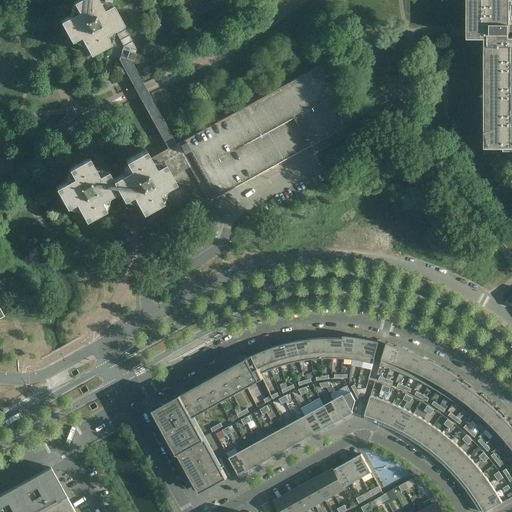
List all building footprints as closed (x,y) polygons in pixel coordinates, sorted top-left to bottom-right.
[(133,61),(136,53),(135,53),(136,50),(122,24),(122,23),(117,13),(112,4),(112,0),(75,0),(73,1),(73,2),(71,8),(71,9),(69,15),(60,21),(65,30),(71,40),(77,42),(78,42),(85,44),(90,53),(109,42),(111,35),(112,35),(111,35),(112,32),(113,28),(123,46),(121,53),(124,54),(127,55),(126,59),(129,60),(133,61)] [(511,24),(511,23),(510,23),(510,0),(468,0),(469,25),(469,32),(469,37),(468,37),(468,38),(479,38),(484,38),(486,38),(487,146),(486,146),(486,147),(505,147),(507,147),(511,146),(511,24)] [(230,190),(334,132),(339,129),(343,127),(352,122),(344,108),(320,64),(196,133),(176,143),(208,202),(216,197),(219,196),(221,194),(224,193),(228,191),(230,190)] [(165,187),(174,182),(171,176),(164,162),(163,162),(157,161),(157,160),(156,160),(150,158),(145,149),(141,151),(135,154),(125,160),(123,165),(122,166),(123,167),(121,174),(114,178),(112,179),(107,170),(104,169),(101,168),(100,167),(100,168),(93,166),(88,157),(84,159),(78,163),(68,168),(69,168),(67,174),(66,175),(66,177),(64,182),(55,187),(66,206),(72,208),(73,209),(74,208),(80,210),(83,216),(84,217),(85,219),(93,215),(95,214),(97,213),(105,209),(104,208),(106,202),(107,202),(107,201),(109,194),(114,192),(117,190),(122,199),(123,198),(126,199),(130,200),(130,201),(131,201),(137,202),(141,211),(142,212),(152,206),(161,201),(161,200),(163,194),(164,194),(163,193),(165,187)] [(332,358),(332,335),(327,335),(327,338),(320,338),(321,359),(332,358)] [(342,359),(344,338),(343,338),(337,338),(337,335),(332,335),(332,358),(342,359)] [(352,360),(355,339),(355,337),(343,335),(343,338),(344,338),(342,359),(352,360)] [(311,360),(308,336),(303,337),(303,340),(297,341),(301,361),(311,360)] [(321,359),(320,338),(313,338),(313,336),(308,336),(311,360),(321,359)] [(362,362),(367,341),(367,339),(355,337),(355,339),(352,360),(362,362)] [(362,362),(373,364),(379,341),(367,339),(367,341),(362,362)] [(301,361),(297,341),(290,342),(290,340),(285,341),(291,363),(301,361)] [(291,363),(285,341),(280,342),(281,345),(274,347),(281,366),(291,363)] [(390,369),(397,349),(398,347),(387,343),(380,365),(390,369)] [(281,366),(274,347),(268,349),(267,346),(262,348),(271,370),(281,366)] [(400,372),(407,353),(408,351),(398,347),(397,349),(390,369),(400,372)] [(271,370),(262,348),(258,350),(259,352),(252,355),(261,374),(271,370)] [(409,376),(418,357),(419,355),(408,351),(407,353),(400,372),(409,376)] [(252,355),(247,358),(256,374),(260,380),(263,378),(252,355)] [(419,381),(428,362),(429,360),(419,355),(418,357),(409,376),(419,381)] [(243,382),(256,374),(247,358),(234,365),(243,382)] [(428,386),(438,367),(439,365),(429,360),(428,362),(419,381),(428,386)] [(243,382),(234,365),(221,372),(230,389),(243,382)] [(437,391),(448,373),(449,371),(439,365),(438,367),(428,386),(437,391)] [(446,396),(457,379),(458,379),(459,377),(449,371),(448,373),(437,391),(446,396)] [(230,389),(221,372),(208,380),(217,396),(230,389)] [(454,402),(468,383),(464,380),(462,383),(458,379),(457,379),(446,396),(454,402)] [(217,396),(208,380),(194,387),(204,403),(217,396)] [(463,408),(475,392),(471,388),(472,386),(468,383),(454,402),(463,408)] [(204,403),(194,387),(180,395),(189,411),(204,403)] [(352,411),(355,400),(351,392),(344,396),(343,395),(333,400),(343,418),(353,413),(352,411)] [(471,415),(486,397),(482,394),(480,396),(475,392),(463,408),(471,415)] [(206,445),(203,440),(206,438),(205,436),(198,424),(194,426),(190,419),(193,417),(189,411),(180,395),(154,409),(166,432),(169,430),(171,435),(173,434),(175,437),(174,437),(196,477),(192,478),(200,493),(227,478),(223,469),(218,472),(215,467),(217,466),(212,459),(213,458),(210,451),(208,452),(205,446),(206,445)] [(375,419),(382,399),(371,395),(365,415),(375,419)] [(478,422),(493,407),(488,402),(490,400),(486,397),(471,415),(478,422)] [(385,423),(393,403),(382,399),(375,419),(385,423)] [(343,418),(333,400),(324,405),(334,423),(343,418)] [(394,427),(403,408),(393,403),(385,423),(394,427)] [(334,423),(324,405),(314,410),(324,429),(334,423)] [(486,429),(502,413),(499,409),(497,411),(493,407),(478,422),(486,429)] [(404,432),(414,414),(403,408),(394,427),(404,432)] [(324,429),(314,410),(305,416),(315,434),(324,429)] [(493,436),(508,422),(504,418),(506,416),(502,413),(486,429),(493,436)] [(413,437),(424,419),(414,414),(404,432),(413,437)] [(315,434),(305,416),(296,421),(306,439),(315,434)] [(421,443),(433,426),(424,419),(413,437),(421,443)] [(306,439),(296,421),(286,426),(296,444),(306,439)] [(500,444),(511,434),(511,426),(508,422),(493,436),(500,444)] [(296,444),(286,426),(277,431),(287,450),(296,444)] [(430,449),(442,432),(433,426),(421,443),(430,449)] [(287,450),(277,431),(267,437),(277,455),(287,450)] [(438,456),(451,440),(442,432),(430,449),(438,456)] [(507,452),(511,448),(511,434),(500,444),(507,452)] [(277,455),(267,437),(258,442),(268,460),(277,455)] [(446,463),(460,447),(451,440),(438,456),(446,463)] [(268,460),(258,442),(248,447),(258,465),(268,460)] [(258,465),(248,447),(239,452),(249,470),(258,465)] [(453,470),(468,456),(460,447),(446,463),(453,470)] [(249,470),(239,452),(229,458),(237,472),(239,476),(249,470)] [(371,472),(361,454),(352,459),(362,478),(371,472)] [(460,478),(476,464),(468,456),(453,470),(460,478)] [(362,478),(352,459),(342,465),(352,483),(362,478)] [(467,486),(483,473),(476,464),(460,478),(467,486)] [(352,483),(342,465),(333,470),(343,488),(352,483)] [(74,511),(55,476),(52,471),(50,467),(21,483),(0,494),(0,511),(74,511)] [(343,488),(333,470),(323,475),(333,493),(343,488)] [(473,494),(490,483),(483,473),(467,486),(473,494)] [(333,493),(323,475),(314,480),(324,499),(333,493)] [(324,499),(314,480),(304,486),(314,504),(324,499)] [(479,503),(496,492),(490,483),(473,494),(479,503)] [(314,504),(304,486),(295,491),(305,509),(314,504)] [(299,511),(305,509),(295,491),(285,496),(294,511),(299,511)] [(485,511),(502,502),(496,492),(479,503),(483,511),(485,511)] [(294,511),(285,496),(276,501),(281,511),(294,511)] [(442,511),(438,503),(428,509),(429,511),(442,511)]
